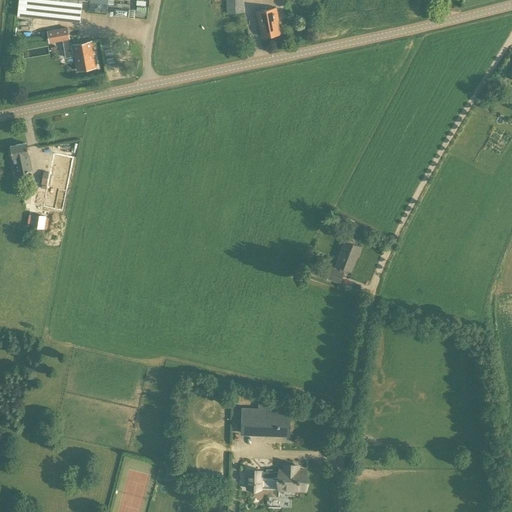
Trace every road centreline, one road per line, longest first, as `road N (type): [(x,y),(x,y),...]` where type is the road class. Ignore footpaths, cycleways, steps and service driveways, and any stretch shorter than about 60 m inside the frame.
road 1 (unclassified): [(341,511),(362,299),(382,250),(511,38)]
road 2 (tertiary): [(144,87),(511,7)]
road 3 (tertiary): [(0,116),(144,87)]
